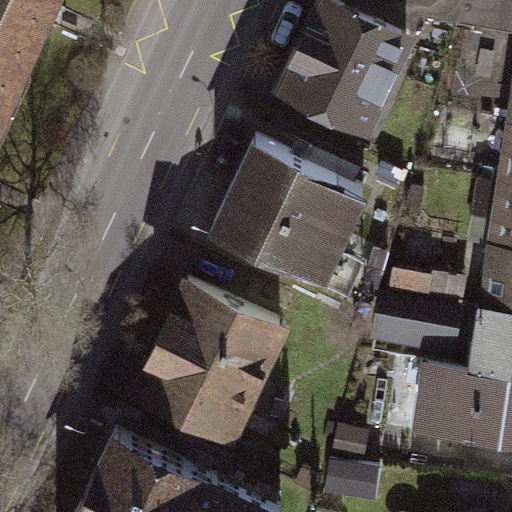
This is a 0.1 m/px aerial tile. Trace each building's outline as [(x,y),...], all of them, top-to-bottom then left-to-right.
[(0,0),(0,143),(66,0),(0,0)] [(425,32),(357,0),(321,0),(283,82),(379,128),(425,32)] [(511,105),(475,363),(511,368),(511,105)] [(381,183),(262,127),(219,216),(339,272),(381,183)] [(464,268),(397,262),(389,344),(456,350),(464,268)] [(298,319),(190,267),(135,383),(243,434),(298,319)] [(511,439),(511,368),(475,363),(427,356),(417,425),(511,439)] [(295,511),(301,500),(115,419),(74,511),(295,511)]
